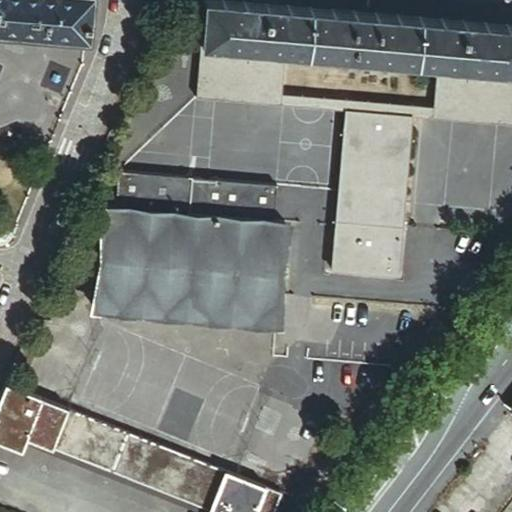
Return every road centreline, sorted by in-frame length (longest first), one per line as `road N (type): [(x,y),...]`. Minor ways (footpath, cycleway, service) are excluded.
road 1 (residential): [(27,272),(123,33),(127,0)]
road 2 (primary): [(511,330),(376,511)]
